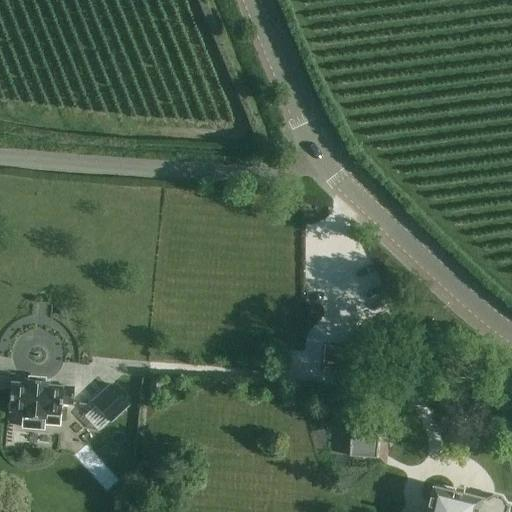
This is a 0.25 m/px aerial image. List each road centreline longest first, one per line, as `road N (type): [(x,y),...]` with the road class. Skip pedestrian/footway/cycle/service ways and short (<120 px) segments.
road 1 (unclassified): [(0,157),(284,174),(316,157)]
road 2 (secondary): [(511,333),(316,157)]
road 3 (secondary): [(316,157),(251,0)]
